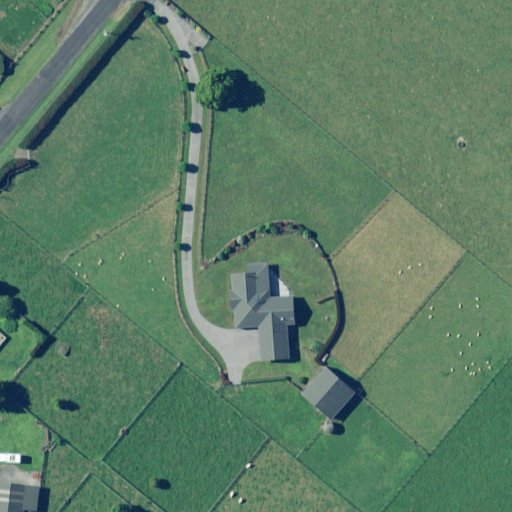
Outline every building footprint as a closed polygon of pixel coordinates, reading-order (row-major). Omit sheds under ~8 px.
[(233,290),(229,290),(230,310),(235,309),(236,329),(259,328),(260,361),(289,360),(287,326),(294,326),(293,297),(269,299),(267,264),(249,266),(249,273),(232,274),(233,290)] [(70,346),(61,340),(54,352),(63,357),(70,346)] [(354,395),(325,368),(302,394),(330,420),(354,395)] [(19,473),(18,482),(34,483),(35,475),(19,473)] [(38,486),(0,483),(0,511),(23,511),(24,511),(36,511),(38,486)]
